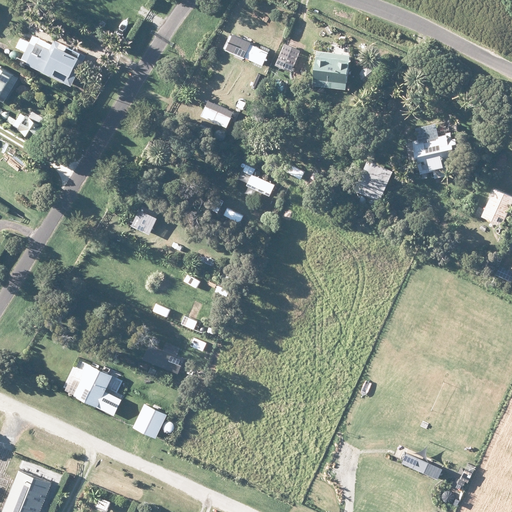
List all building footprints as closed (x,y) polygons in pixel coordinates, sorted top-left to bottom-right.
[(228,45),(265,62),(271,48),(234,31),(228,45)] [(72,85),(87,54),(55,38),(51,46),(45,43),(47,40),(34,34),(30,42),(21,37),(17,46),(26,50),(22,58),(27,60),(26,63),(72,85)] [(285,42),(276,63),(292,71),(302,49),(285,42)] [(314,82),(347,87),(352,53),(319,48),(314,82)] [(20,76),(0,63),(0,97),(5,100),(20,76)] [(203,113),(229,125),(236,111),(210,99),(203,113)] [(46,125),(28,113),(18,128),(37,139),(46,125)] [(17,118),(11,114),(8,119),(14,123),(17,118)] [(439,121),(418,126),(421,138),(415,139),(423,172),(435,169),(436,173),(449,170),(447,163),(449,162),(448,156),(458,154),(456,146),(461,145),(458,135),(455,136),(453,130),(442,133),(439,121)] [(395,170),(369,158),(355,189),(380,201),(395,170)] [(249,183),(272,193),(277,182),(254,172),(249,183)] [(503,225),(511,205),(511,193),(496,186),(483,215),(503,225)] [(225,201),(217,196),(210,209),(219,213),(225,201)] [(244,216),(227,206),(222,216),(239,225),(244,216)] [(142,294),(129,287),(124,297),(137,304),(142,294)] [(152,342),(146,356),(182,373),(189,359),(152,342)] [(75,395),(115,414),(123,398),(106,390),(114,374),(89,362),(83,374),(84,375),(75,395)] [(159,434),(169,412),(145,401),(135,422),(159,434)] [(0,510),(0,511),(37,511),(54,475),(21,461),(0,510)] [(130,511),(133,506),(118,499),(115,507),(125,511),(130,511)]
